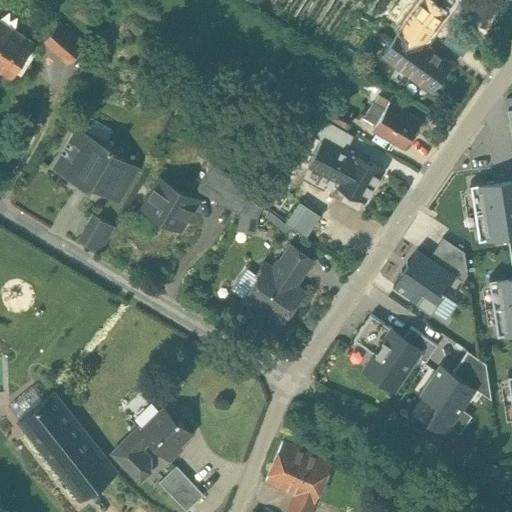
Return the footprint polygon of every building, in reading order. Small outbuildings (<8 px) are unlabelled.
[(432,30),(462,52),(472,39),(442,16),(432,30)] [(0,19),(0,65),(12,72),(32,40),(0,19)] [(83,40),(59,20),(43,38),(68,59),(83,40)] [(399,30),(384,50),(404,65),(403,66),(431,87),(450,60),(423,40),(419,44),(399,30)] [(421,117),(390,98),(385,107),(373,101),(365,114),(376,121),(373,126),(404,145),(421,117)] [(332,108),(322,103),(318,110),(327,116),(332,108)] [(352,113),(335,103),(332,108),(327,116),(345,126),(352,113)] [(113,145),(83,128),(76,140),(72,138),(63,154),(69,157),(61,170),(78,180),(80,176),(117,198),(135,167),(124,160),(126,157),(111,148),(113,145)] [(346,150),(322,138),(309,163),(331,175),(346,150)] [(382,167),(353,152),(353,154),(346,150),(331,175),(338,178),(336,182),(365,197),(382,167)] [(226,171),(211,162),(198,185),(213,194),(226,171)] [(252,186),(226,171),(213,194),(239,209),(252,186)] [(196,197),(161,177),(145,205),(180,226),(196,197)] [(511,178),(469,184),(476,238),(511,233),(511,178)] [(321,213),(300,199),(286,220),(306,234),(321,213)] [(115,224),(93,211),(77,237),(100,250),(115,224)] [(446,236),(434,255),(457,271),(464,276),(469,267),(468,250),(446,236)] [(312,257),(292,243),(282,258),(301,272),(312,257)] [(434,308),(457,271),(434,255),(419,245),(395,284),(434,308)] [(282,258),(275,268),(265,262),(258,272),(259,273),(244,296),(264,309),(265,307),(282,319),(302,289),(298,287),(294,287),(293,280),(297,279),(301,272),(282,258)] [(511,274),(488,278),(495,332),(511,329),(511,274)] [(355,338),(376,352),(393,328),(371,313),(355,338)] [(411,325),(404,335),(421,347),(416,353),(427,360),(439,343),(411,325)] [(394,386),(416,353),(421,347),(404,335),(393,328),(376,352),(366,367),(394,386)] [(477,387),(490,395),(486,363),(466,350),(452,372),(477,387)] [(452,372),(437,362),(416,395),(433,406),(423,422),(446,436),(477,387),(452,372)] [(18,415),(44,397),(35,385),(9,403),(18,415)] [(116,471),(54,392),(19,420),(82,498),(116,471)] [(140,425),(123,442),(122,442),(112,451),(140,480),(150,470),(150,456),(141,447),(150,438),(169,458),(182,445),(180,442),(191,431),(178,417),(177,418),(165,406),(143,428),(140,425)] [(332,461),(283,440),(266,478),(315,499),(332,461)] [(177,464),(159,480),(170,492),(188,476),(177,464)] [(188,476),(170,492),(187,510),(204,493),(188,476)]
